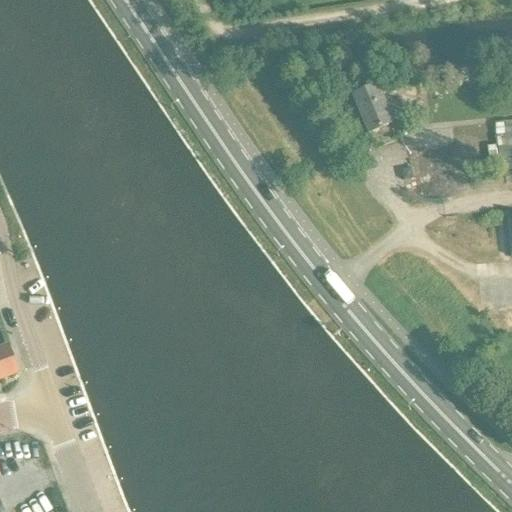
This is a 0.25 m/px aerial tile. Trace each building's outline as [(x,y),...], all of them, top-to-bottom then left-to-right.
[(395,125),(383,96),(396,91),(393,82),(379,88),(378,87),(353,97),(369,136),(395,125)] [(511,164),(511,122),(495,125),(500,166),(511,164)] [(442,168),(454,167),(453,151),(441,152),(442,168)] [(501,173),(511,171),(511,164),(500,166),(501,173)] [(0,380),(17,375),(7,348),(0,350),(0,380)]
